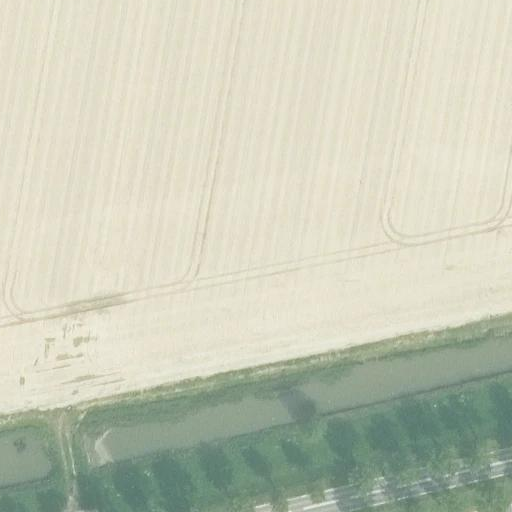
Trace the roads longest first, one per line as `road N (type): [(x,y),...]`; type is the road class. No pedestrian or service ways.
road 1 (secondary): [(282,511),(511,458)]
road 2 (track): [(57,388),(77,489),(70,511)]
